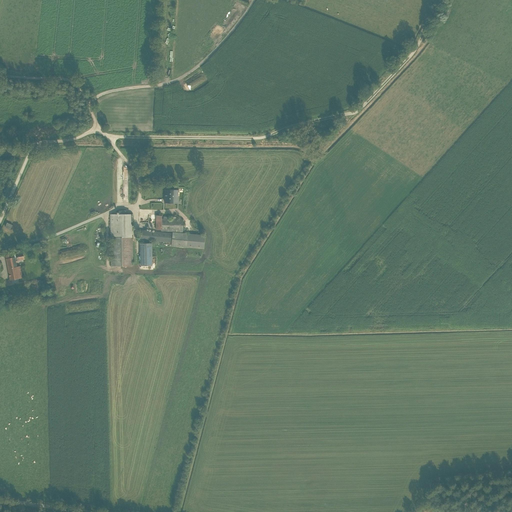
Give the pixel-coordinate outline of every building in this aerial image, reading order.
[(165,204),(178,204),(178,188),(165,188),(165,204)] [(110,267),(132,267),(131,215),(126,215),(126,211),(118,212),(118,215),(109,215),(110,267)] [(171,248),(204,250),(205,236),(182,234),(183,220),(168,219),(169,217),(156,216),(155,232),(140,231),(139,241),(171,244),(171,248)] [(140,267),(152,267),(152,245),(140,245),(140,267)] [(10,281),(22,279),(20,269),(17,270),(15,255),(5,257),(10,281)]
